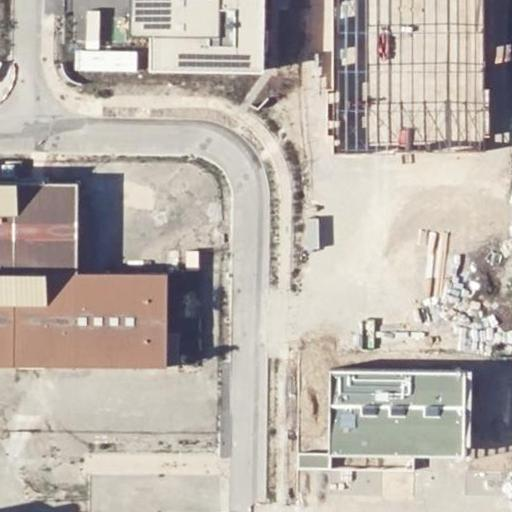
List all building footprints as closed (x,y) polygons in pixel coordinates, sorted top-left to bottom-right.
[(270,70),(269,0),(131,0),(131,20),(149,20),(149,70),(270,70)] [(483,0),(332,0),(333,156),(484,154),(483,0)] [(0,360),(181,362),(181,334),(170,334),(171,274),(79,273),(80,184),(0,183),(0,360)] [(200,250),(187,250),(188,270),(200,269),(200,250)] [(466,370),(329,369),(329,457),(466,459),(466,370)]
